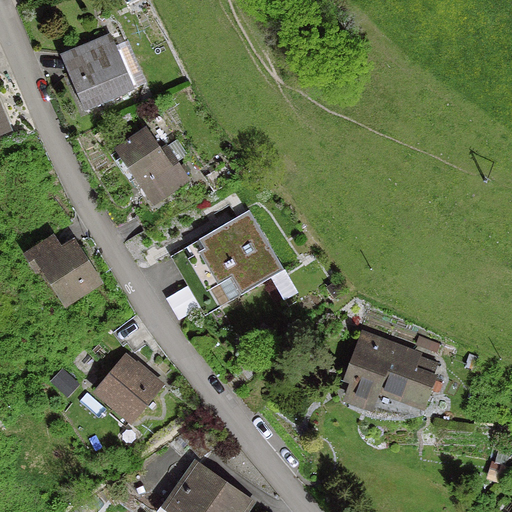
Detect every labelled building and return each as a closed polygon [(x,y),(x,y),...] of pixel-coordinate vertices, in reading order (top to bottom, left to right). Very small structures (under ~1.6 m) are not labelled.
[(80,80),(71,84),(82,111),(127,92),(111,53),(115,51),(108,36),(68,53),(80,80)] [(0,135),(8,132),(0,113),(0,135)] [(187,179),(165,147),(159,151),(145,132),(115,152),(150,204),(187,179)] [(205,176),(215,191),(234,179),(225,164),(205,176)] [(239,224),(235,218),(173,255),(207,314),(281,270),(247,211),(245,213),(248,219),(239,224)] [(345,375),(344,378),(353,381),(347,396),(346,396),(345,399),(348,400),(350,394),(371,403),(377,389),(421,406),(432,379),(398,366),(402,356),(377,347),(379,342),(361,336),(346,376),(345,375)] [(235,361),(242,370),(256,359),(249,350),(235,361)] [(134,417),(159,387),(133,366),(132,367),(122,358),(94,391),(113,407),(117,402),(134,417)] [(180,434),(200,453),(208,445),(189,426),(180,434)] [(235,511),(241,504),(196,473),(172,506),(180,511),(235,511)]
